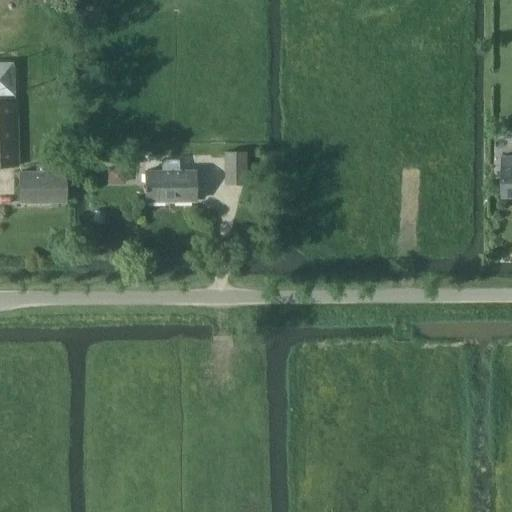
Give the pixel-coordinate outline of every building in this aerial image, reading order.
[(0,166),(18,166),(18,102),(0,102),(0,166)] [(228,182),(242,182),(242,152),(228,152),(228,182)] [(502,197),(511,196),(511,155),(501,156),(502,197)] [(145,201),(195,201),(195,171),(179,171),(179,159),(160,159),(160,171),(145,171),(145,201)] [(20,202),(65,202),(65,171),(50,171),(50,164),(36,164),(36,171),(20,171),(20,202)]
